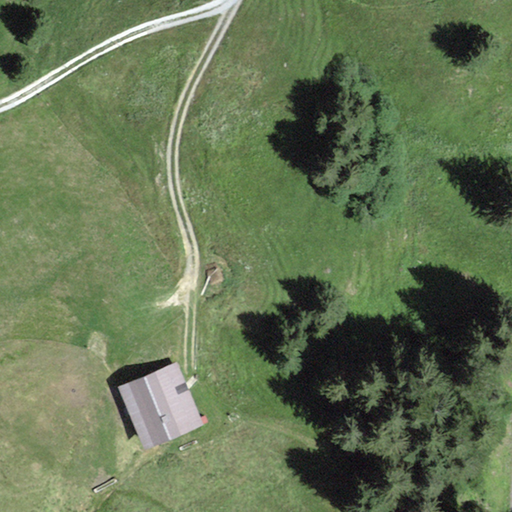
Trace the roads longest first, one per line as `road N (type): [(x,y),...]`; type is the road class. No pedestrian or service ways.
road 1 (track): [(174,300),(178,243),(164,171),(172,123),(225,0)]
road 2 (track): [(0,104),(109,41),(225,0)]
